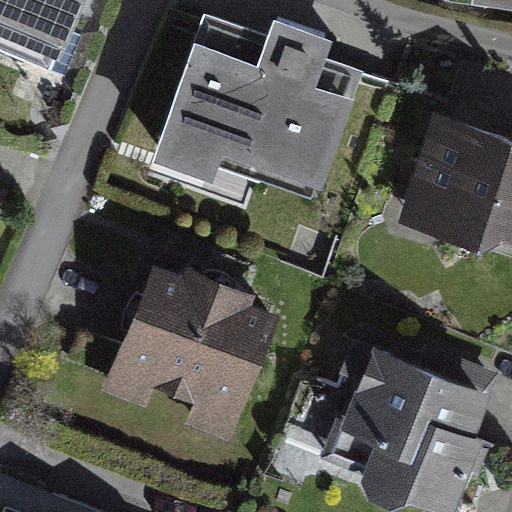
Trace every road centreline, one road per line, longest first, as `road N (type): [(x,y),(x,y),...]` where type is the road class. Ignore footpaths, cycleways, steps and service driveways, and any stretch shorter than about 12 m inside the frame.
road 1 (residential): [(145,0),(0,351)]
road 2 (residential): [(511,49),(350,0)]
